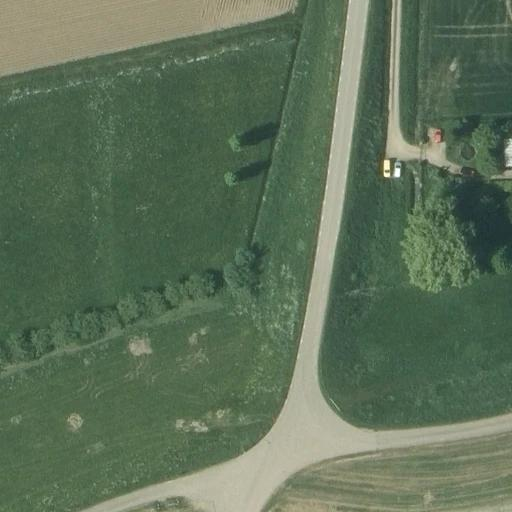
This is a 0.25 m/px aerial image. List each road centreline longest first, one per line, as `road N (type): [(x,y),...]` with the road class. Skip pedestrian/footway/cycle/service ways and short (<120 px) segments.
road 1 (unclassified): [(361,0),(302,392),(272,464)]
road 2 (unclassified): [(511,418),(448,436),(340,443),(272,464)]
road 3 (unclassified): [(272,464),(103,511)]
